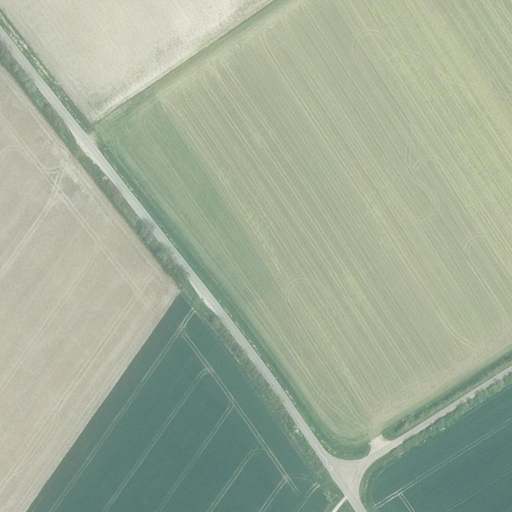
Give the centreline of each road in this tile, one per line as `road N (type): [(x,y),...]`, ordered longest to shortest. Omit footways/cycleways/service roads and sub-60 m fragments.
road 1 (unclassified): [(324,455),(0,31)]
road 2 (unclassified): [(368,459),(511,371)]
